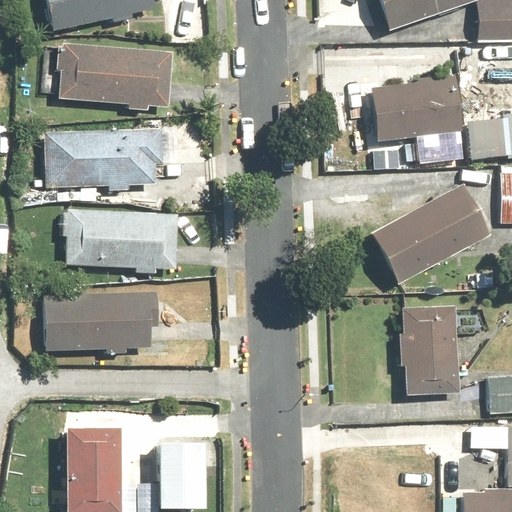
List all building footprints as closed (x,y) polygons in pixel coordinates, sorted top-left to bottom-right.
[(153,0),(35,0),(46,40),(156,11),(153,0)] [(363,0),(378,41),(468,10),(468,46),(511,46),(511,2),(502,2),(501,0),(363,0)] [(52,52),(51,108),(161,110),(162,53),(52,52)] [(360,97),(365,149),(454,141),(449,89),(360,97)] [(34,138),(33,197),(154,198),(155,140),(34,138)] [(453,190),(362,244),(392,295),(484,241),(453,190)] [(511,195),(494,195),(493,229),(511,228),(511,195)] [(169,220),(58,218),(57,277),(168,279),(169,220)] [(147,301),(37,299),(37,355),(146,356),(147,301)] [(394,313),(392,404),(452,405),(454,314),(394,313)] [(511,377),(482,377),(482,421),(511,421),(511,377)] [(63,427),(64,511),(114,511),(113,426),(63,427)] [(151,442),(153,506),(194,505),(193,441),(151,442)] [(511,511),(511,489),(462,489),(461,511),(511,511)]
